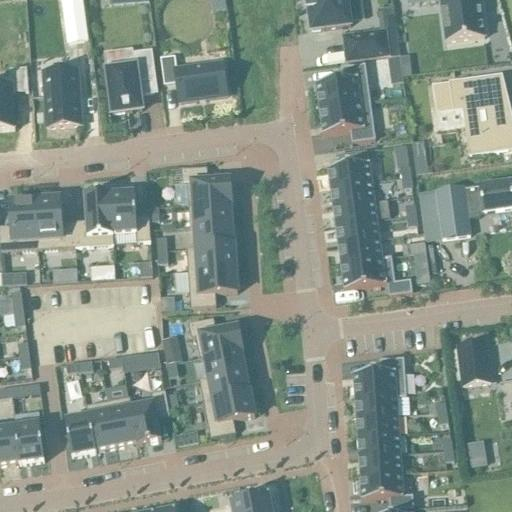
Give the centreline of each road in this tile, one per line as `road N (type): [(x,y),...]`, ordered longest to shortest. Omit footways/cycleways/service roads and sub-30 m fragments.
road 1 (residential): [(0,165),(284,132)]
road 2 (residential): [(63,498),(41,328),(150,318)]
road 3 (residential): [(63,498),(302,455),(318,445)]
road 4 (residential): [(284,132),(313,333)]
road 5 (residential): [(511,305),(313,333)]
